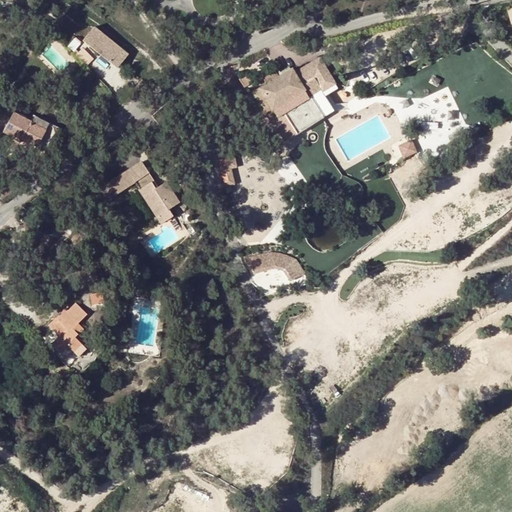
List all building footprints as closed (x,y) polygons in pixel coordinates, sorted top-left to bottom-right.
[(112,65),(122,52),(95,30),(84,44),(112,65)] [(87,62),(95,55),(78,38),(71,46),(87,62)] [(118,71),(129,57),(122,52),(112,65),(118,71)] [(266,97),(273,109),(280,105),(285,112),(290,108),(303,129),(330,111),(320,91),(316,94),(309,81),(315,78),(322,90),(335,82),(321,57),(295,72),(293,68),(273,79),(275,83),(270,86),(267,83),(251,93),(257,101),(259,100),(266,97)] [(275,83),(273,79),(271,76),(265,79),(267,83),(270,86),(275,83)] [(309,81),(316,94),(320,91),(322,90),(315,78),(309,81)] [(273,109),(266,97),(259,100),(266,113),(273,109)] [(103,115),(111,109),(106,103),(98,109),(103,115)] [(16,136),(23,139),(38,147),(46,131),(31,123),(32,121),(14,112),(4,132),(15,138),(16,136)] [(32,121),(31,123),(46,131),(55,136),(59,128),(35,116),(32,121)] [(413,139),(398,146),(403,156),(411,152),(417,149),(413,139)] [(234,153),(221,162),(237,185),(245,179),(235,166),(240,162),(234,153)] [(143,159),(105,187),(113,198),(139,180),(164,215),(174,208),(183,201),(169,180),(159,187),(156,182),(158,180),(143,159)] [(168,220),(178,214),(174,208),(164,215),(168,220)] [(304,274),(295,259),(287,255),(280,253),(273,252),(271,252),(251,257),(255,274),(275,268),(287,272),(293,281),(304,274)] [(105,293),(100,296),(107,305),(111,303),(105,293)] [(84,317),(84,309),(79,304),(71,312),(69,310),(52,328),(59,335),(51,343),(72,364),(87,348),(78,339),(87,330),(82,324),(85,321),(84,317)] [(114,326),(113,337),(124,339),(126,328),(114,326)]
